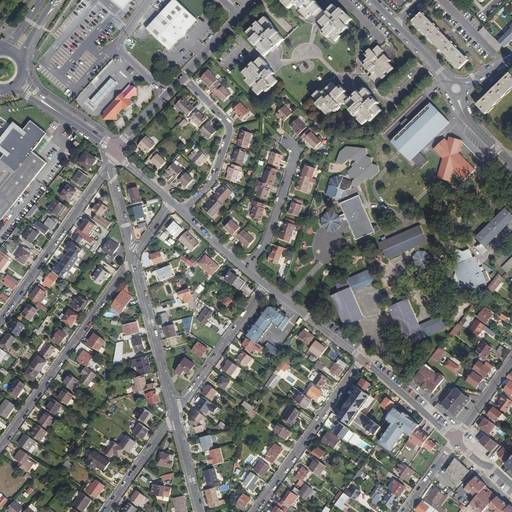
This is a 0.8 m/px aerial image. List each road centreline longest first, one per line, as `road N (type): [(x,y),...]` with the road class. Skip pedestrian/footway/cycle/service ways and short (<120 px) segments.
road 1 (residential): [(0,448),(134,259)]
road 2 (residential): [(111,166),(0,320)]
road 3 (residential): [(362,359),(255,511)]
road 4 (residential): [(182,211),(211,181),(228,130),(182,78)]
road 5 (residential): [(175,417),(134,259)]
road 6 (unclassified): [(175,417),(266,285)]
road 7 (residential): [(286,141),(298,152),(265,244),(245,269)]
road 8 (tertiary): [(362,359),(455,440)]
road 9 (tertiary): [(266,285),(362,359)]
road 10 (unclassified): [(149,0),(120,48),(166,94)]
